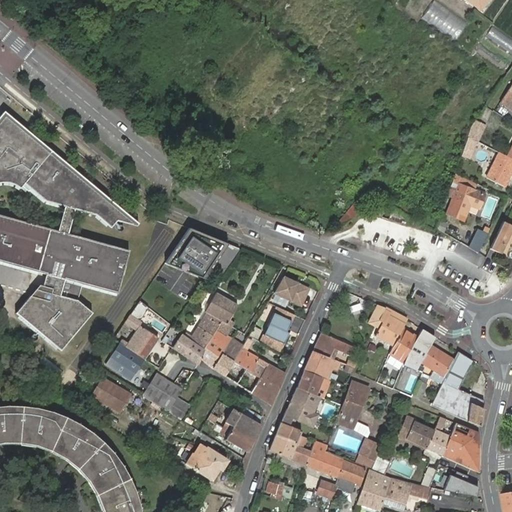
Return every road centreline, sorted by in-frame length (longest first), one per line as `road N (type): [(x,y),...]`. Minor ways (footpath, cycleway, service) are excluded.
road 1 (residential): [(0,30),(206,198),(346,255)]
road 2 (residential): [(346,255),(267,432),(242,511)]
road 3 (residential): [(346,255),(422,282),(482,317)]
